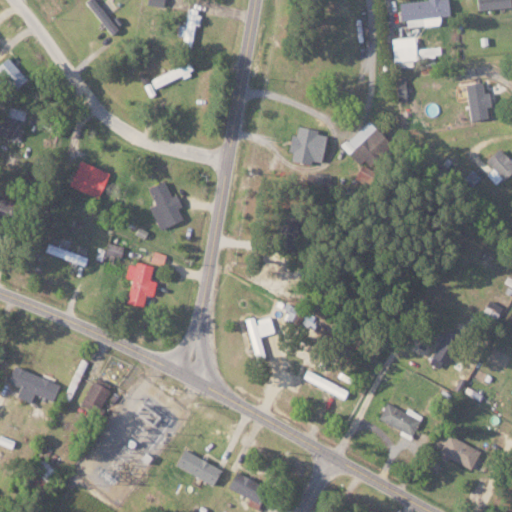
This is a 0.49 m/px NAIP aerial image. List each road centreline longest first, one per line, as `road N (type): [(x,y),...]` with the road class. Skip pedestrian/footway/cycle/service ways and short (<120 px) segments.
road 1 (residential): [(195,373),(259,0)]
road 2 (residential): [(228,163),(122,131),(13,0)]
road 3 (residential): [(195,373),(432,511)]
road 4 (residential): [(0,292),(195,373)]
